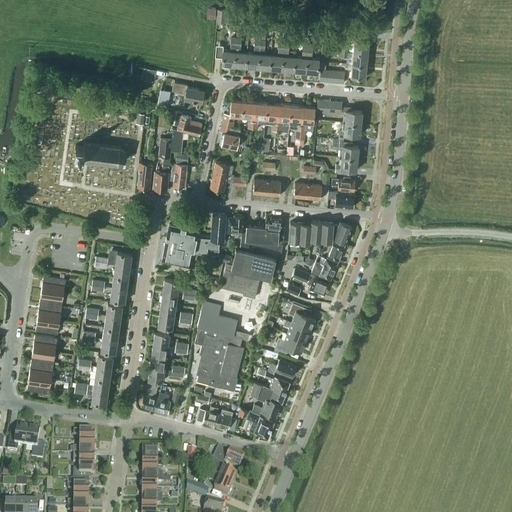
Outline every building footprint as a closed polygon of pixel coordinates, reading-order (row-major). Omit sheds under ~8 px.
[(225,23),(225,21),(226,10),(217,9),(216,19),(216,22),(225,23)] [(354,39),(353,52),(368,53),(369,41),(354,39)] [(222,57),(221,64),(233,65),(235,44),(230,44),(230,50),(223,49),(222,57)] [(235,44),(233,65),(245,66),(247,52),(240,51),(240,45),(235,44)] [(247,52),(245,66),(257,68),(259,53),(259,47),(254,46),(254,52),(247,52)] [(259,53),(257,68),(269,69),(271,54),(264,53),(264,47),(259,47),(259,53)] [(271,54),(269,69),(281,70),(283,49),(278,48),(278,55),(271,54)] [(283,49),(281,70),(293,71),(295,56),(288,56),(288,49),(283,49)] [(295,56),(293,71),(305,72),(307,51),(302,51),(301,57),(295,56)] [(307,51),(305,72),(317,73),(319,59),(311,58),(312,52),(307,51)] [(368,53),(353,52),(352,63),(366,65),(368,53)] [(366,65),(352,63),(345,63),(345,68),(351,68),(351,76),(365,77),(366,65)] [(201,102),(204,90),(187,86),(187,84),(173,81),(172,90),(185,93),(184,99),(201,102)] [(222,119),(221,124),(232,127),(234,121),(234,115),(241,116),(243,100),(231,99),(229,113),(224,113),(222,119)] [(243,100),(241,116),(248,116),(248,121),(253,121),(255,101),(243,100)] [(342,101),(336,100),(334,112),(345,113),(345,121),(361,123),(362,111),(351,110),(351,107),(341,106),(342,101)] [(255,101),(253,121),(258,121),(258,117),(265,118),(267,102),(255,101)] [(265,118),(265,123),(272,124),(272,123),(277,123),(279,103),(267,102),(265,118)] [(279,103),(277,123),(281,124),(289,125),(289,120),(291,104),(279,103)] [(289,125),(288,128),(296,128),(300,129),(301,125),(303,105),(291,104),(289,120),(289,125)] [(303,105),(301,125),(305,126),(306,122),(313,122),(315,107),(303,105)] [(191,115),(181,113),(180,113),(181,111),(175,109),(174,109),(171,124),(172,124),(171,129),(173,129),(172,138),(171,150),(179,151),(181,131),(199,135),(202,123),(190,120),(191,115)] [(137,112),(136,123),(135,123),(143,124),(144,113),(137,112)] [(361,123),(345,121),(344,129),(339,128),(338,135),(348,136),(348,134),(359,135),(361,123)] [(232,127),(221,124),(220,131),(224,132),(221,143),(236,147),(239,134),(240,129),(232,127)] [(153,188),(167,189),(170,156),(171,150),(172,138),(160,136),(158,155),(163,156),(162,171),(154,170),(153,188)] [(347,144),(348,142),(342,141),(342,139),(332,138),(331,148),(337,149),(337,148),(342,148),(341,156),(357,157),(358,145),(347,144)] [(125,160),(126,152),(120,147),(84,142),(83,146),(76,145),(74,155),(82,155),(82,159),(86,160),(118,164),(125,160)] [(187,162),(188,154),(176,152),(175,160),(187,162)] [(330,173),(329,176),(336,177),(336,173),(344,174),(345,168),(356,169),(357,157),(341,156),(340,163),(335,163),(335,168),(329,168),(329,172),(330,173)] [(280,167),(281,157),(273,157),(272,166),(280,167)] [(289,158),(281,157),(280,167),(288,168),(289,158)] [(303,167),(304,158),(296,157),(295,167),(303,167)] [(312,159),(304,158),(303,167),(311,168),(312,159)] [(139,171),(137,186),(149,187),(152,162),(139,161),(137,171),(139,171)] [(215,161),(212,174),(226,177),(229,164),(215,161)] [(186,171),(182,170),(182,164),(172,163),(171,168),(173,168),(173,170),(171,169),(170,180),(173,180),(173,186),(184,187),(186,171)] [(212,174),(210,187),(224,190),(226,181),(233,183),(233,179),(230,178),(226,177),(212,174)] [(278,196),(279,176),(268,175),(266,194),(278,196)] [(289,197),(291,177),(279,176),(278,196),(289,197)] [(355,179),(350,179),(350,176),(343,176),(343,178),(332,177),(331,184),(338,185),(338,189),(354,191),(355,179)] [(301,198),(302,178),(291,177),(289,197),(301,198)] [(314,179),(302,178),(301,198),(312,199),(314,179)] [(335,198),(335,202),(334,205),(352,207),(354,195),(329,192),(329,198),(335,198)] [(221,240),(224,240),(226,213),(222,213),(222,212),(217,211),(217,212),(213,212),(211,236),(211,239),(221,240)] [(229,223),(227,223),(226,231),(242,232),(241,241),(248,242),(281,249),(283,242),(277,242),(248,239),(246,239),(247,225),(246,225),(246,224),(245,222),(243,222),(243,215),(234,214),(234,217),(229,217),(229,223)] [(278,227),(281,227),(282,218),(271,217),(270,219),(266,219),(265,227),(247,225),(246,239),(248,239),(277,242),(283,242),(283,240),(284,234),(278,233),(278,230),(278,227)] [(310,239),(320,239),(322,222),(311,221),(311,223),(311,224),(310,239)] [(338,224),(333,224),(332,236),(334,236),(333,237),(345,242),(351,226),(339,221),(338,224)] [(288,240),(299,240),(301,223),(290,222),(288,240)] [(333,222),(322,222),(320,239),(331,240),(332,236),(333,224),(333,222)] [(311,223),(301,223),(299,240),(310,241),(310,239),(311,224),(311,223)] [(169,224),(162,260),(191,266),(193,253),(208,254),(209,248),(220,249),(221,240),(211,239),(211,236),(197,235),(198,230),(169,224)] [(334,239),(327,256),(338,260),(344,243),(334,239)] [(242,293),(254,296),(260,276),(270,278),(276,258),(236,248),(232,263),(226,262),(220,286),(243,291),(242,293)] [(130,265),(131,254),(117,251),(109,250),(108,257),(107,262),(115,264),(115,263),(130,265)] [(229,262),(230,255),(221,252),(219,259),(229,262)] [(316,261),(312,272),(319,275),(330,279),(337,262),(326,257),(326,258),(322,256),(319,262),(316,261)] [(113,275),(128,277),(130,265),(115,263),(115,264),(113,275)] [(324,294),(329,281),(314,275),(305,271),(295,267),(291,275),(311,283),(309,288),(324,294)] [(42,280),(41,289),(63,292),(65,283),(65,278),(64,278),(60,277),(43,275),(42,280)] [(128,277),(113,275),(112,282),(105,281),(104,286),(112,287),(126,289),(128,277)] [(177,292),(179,280),(164,278),(162,290),(177,292)] [(286,290),(298,295),(301,288),(288,283),(286,290)] [(125,301),(126,289),(112,287),(110,299),(125,301)] [(63,292),(41,289),(40,297),(39,302),(61,306),(62,300),(63,292)] [(162,290),(161,302),(175,304),(176,297),(182,298),(182,293),(177,292),(162,290)] [(61,306),(39,302),(39,307),(37,316),(59,319),(61,310),(61,306)] [(175,304),(161,302),(159,313),(174,315),(175,304)] [(199,353),(201,353),(203,354),(198,374),(196,380),(234,390),(237,377),(235,376),(243,346),(240,345),(242,337),(246,338),(247,334),(236,331),(234,330),(237,319),(236,319),(218,315),(218,314),(220,306),(220,307),(203,303),(203,302),(197,326),(198,326),(194,342),(195,342),(195,341),(201,343),(199,353)] [(293,315),(291,321),(309,329),(314,317),(301,312),(303,306),(292,302),(288,313),(293,315)] [(107,303),(106,315),(120,317),(122,305),(107,303)] [(174,315),(159,313),(157,325),(172,327),(174,315)] [(120,317),(106,315),(104,326),(119,328),(120,317)] [(59,319),(37,316),(36,324),(35,330),(57,333),(58,327),(59,319)] [(291,321),(285,319),(283,324),(289,326),(287,332),(305,340),(309,329),(291,321)] [(119,328),(104,326),(102,338),(117,340),(119,328)] [(154,331),(153,343),(167,345),(169,333),(154,331)] [(305,340),(287,332),(284,339),(278,337),(274,348),(286,352),(288,346),(301,351),(305,340)] [(34,339),(33,348),(55,351),(56,342),(57,337),(35,334),(34,339)] [(117,340),(102,338),(100,350),(115,352),(117,340)] [(167,345),(153,343),(151,355),(165,357),(167,345)] [(55,351),(33,348),(31,356),(31,362),(53,365),(54,359),(55,351)] [(276,358),(278,353),(266,349),(264,354),(276,358)] [(113,356),(98,354),(96,366),(111,368),(113,356)] [(165,357),(151,355),(149,366),(164,369),(164,368),(165,357)] [(268,370),(274,372),(275,370),(291,376),(296,365),(279,358),(277,364),(271,362),(268,370)] [(53,365),(31,362),(30,367),(29,375),(51,378),(52,370),(53,365)] [(111,368),(96,366),(94,377),(109,380),(111,368)] [(147,378),(162,381),(163,373),(171,375),(172,369),(164,368),(164,369),(149,366),(147,378)] [(273,373),(274,372),(268,370),(267,371),(266,370),(259,367),(256,373),(264,375),(264,376),(271,379),(268,386),(268,387),(285,393),(289,382),(273,375),(274,373),(273,373)] [(51,378),(29,375),(27,384),(27,389),(49,392),(50,387),(51,378)] [(107,391),(109,380),(94,377),(93,384),(88,383),(87,389),(93,390),(93,389),(107,391)] [(254,381),(254,382),(250,392),(256,395),(256,397),(264,400),(262,407),(254,404),(251,411),(259,414),(260,411),(275,417),(285,393),(268,387),(268,386),(261,384),(261,383),(254,381)] [(144,393),(141,405),(154,409),(157,397),(155,396),(156,391),(157,386),(147,383),(146,389),(145,393),(144,393)] [(106,403),(107,391),(93,389),(93,390),(87,389),(86,394),(92,394),(91,401),(106,403)] [(175,389),(172,401),(177,402),(180,390),(175,389)] [(167,399),(169,394),(160,392),(158,397),(157,397),(154,409),(167,412),(170,400),(167,399)] [(198,394),(196,400),(208,403),(209,397),(198,394)] [(222,401),(221,407),(231,410),(232,404),(232,403),(222,400),(222,401)] [(215,424),(218,412),(216,412),(217,408),(210,406),(209,410),(205,409),(202,421),(215,424)] [(247,409),(240,407),(238,413),(245,415),(247,409)] [(232,411),(230,410),(222,408),(220,413),(218,412),(215,424),(228,428),(228,427),(231,415),(232,411)] [(249,430),(258,434),(267,438),(274,421),(265,418),(264,419),(261,418),(262,417),(259,416),(259,414),(249,410),(246,418),(253,421),(249,430)] [(231,415),(228,427),(234,429),(237,417),(231,415)] [(18,445),(25,446),(28,425),(22,424),(22,426),(17,425),(15,435),(10,434),(7,450),(17,451),(18,445)] [(28,425),(25,446),(33,447),(31,457),(42,459),(45,443),(38,442),(40,428),(34,427),(35,426),(28,425)] [(73,436),(73,435),(79,435),(79,441),(94,441),(94,430),(74,430),(74,427),(65,427),(65,436),(73,436)] [(94,441),(79,441),(79,447),(73,447),(70,447),(70,452),(94,452),(94,441)] [(218,446),(214,456),(212,460),(223,465),(225,462),(239,468),(244,455),(230,449),(229,450),(224,447),(224,448),(218,446)] [(142,465),(142,466),(157,466),(157,460),(163,460),(163,455),(157,455),(157,447),(142,447),(142,465)] [(196,449),(188,448),(187,462),(195,463),(196,449)] [(94,452),(70,452),(70,457),(73,457),(79,457),(78,463),(94,463),(94,452)] [(73,468),(73,474),(73,479),(89,479),(89,474),(94,474),(94,463),(78,463),(78,469),(73,468)] [(236,473),(222,467),(212,463),(208,473),(232,484),(236,473)] [(157,466),(142,466),(142,477),(163,477),(163,472),(157,472),(157,466)] [(12,469),(3,468),(2,476),(11,477),(12,469)] [(216,483),(214,488),(228,494),(232,484),(208,473),(205,478),(216,483)] [(163,477),(142,477),(141,487),(157,488),(157,482),(162,482),(163,477)] [(187,480),(186,489),(205,497),(208,489),(187,480)] [(73,489),(73,495),(88,495),(88,484),(67,484),(67,489),(73,489)] [(157,488),(141,487),(141,498),(162,498),(162,493),(156,493),(157,488)] [(15,511),(16,495),(12,495),(12,501),(4,501),(4,511),(15,511)] [(16,495),(15,511),(26,511),(26,501),(20,501),(20,495),(16,495)] [(26,501),(26,511),(37,511),(37,502),(41,502),(42,496),(37,496),(37,495),(33,495),(33,501),(26,501)] [(88,495),(73,495),(73,501),(67,501),(67,506),(88,506),(88,495)] [(162,498),(141,498),(141,509),(156,509),(156,503),(162,504),(162,498)] [(204,511),(221,511),(224,503),(207,498),(203,511),(204,511)]
